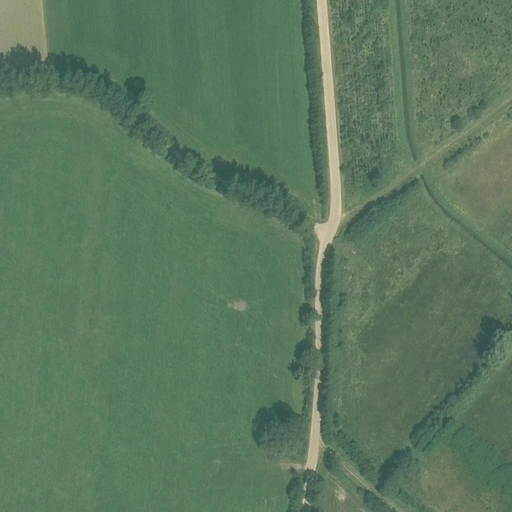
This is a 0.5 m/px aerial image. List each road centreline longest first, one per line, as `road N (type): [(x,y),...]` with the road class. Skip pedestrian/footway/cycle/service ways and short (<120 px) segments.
road 1 (track): [(322,235),(202,173),(115,101),(85,87),(0,86)]
road 2 (track): [(322,235),(335,227),(318,0)]
road 3 (track): [(511,96),(335,227)]
road 4 (track): [(322,235),(312,439)]
